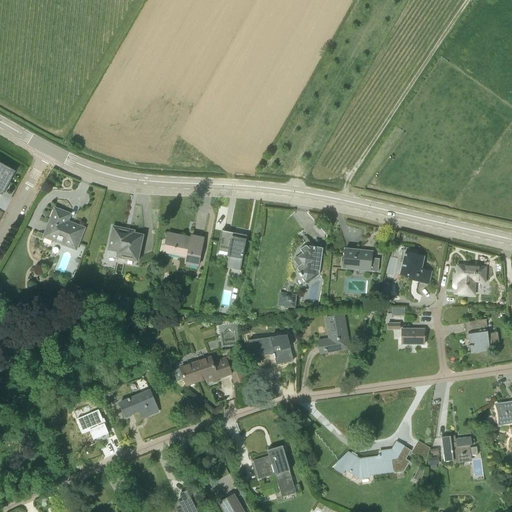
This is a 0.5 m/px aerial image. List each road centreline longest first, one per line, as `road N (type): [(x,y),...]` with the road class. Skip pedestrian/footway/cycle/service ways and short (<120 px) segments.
road 1 (residential): [(6,511),(237,415),(511,367)]
road 2 (tertiary): [(511,239),(302,193),(129,180),(48,149)]
